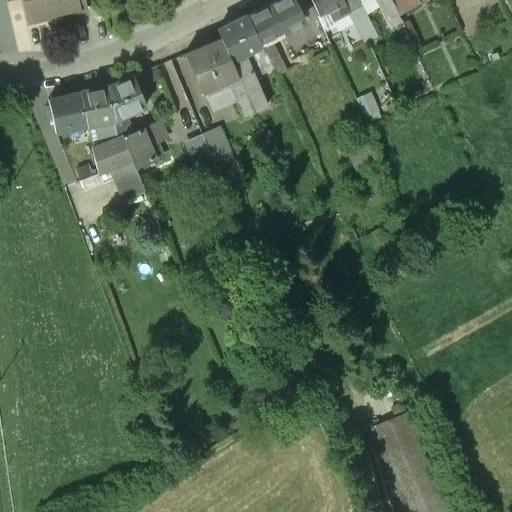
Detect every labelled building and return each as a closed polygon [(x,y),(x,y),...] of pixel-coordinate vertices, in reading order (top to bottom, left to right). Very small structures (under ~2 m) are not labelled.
[(56,16),(52,0),(22,0),(28,22),(56,16)] [(52,0),(56,16),(85,9),(82,0),(52,0)] [(291,0),(278,0),(269,5),(281,32),(302,22),(291,0)] [(348,13),(342,0),(311,0),(319,16),(327,12),(331,22),(348,13)] [(358,0),(342,0),(348,13),(361,6),(358,0)] [(397,16),(388,1),(387,0),(376,0),(389,21),(397,16)] [(419,3),(416,0),(390,0),(388,1),(397,16),(419,3)] [(281,32),(269,5),(246,17),(258,43),(266,39),(281,32)] [(378,37),(361,6),(348,13),(365,44),(378,37)] [(245,55),(260,48),(258,43),(246,17),(218,31),(231,61),(245,55)] [(183,93),(235,72),(231,61),(218,31),(212,34),(210,30),(166,52),(183,93)] [(266,39),(258,43),(260,48),(262,50),(269,47),(266,39)] [(269,47),(262,50),(266,60),(270,67),(276,64),(278,67),(282,65),(272,45),(269,47)] [(251,68),(266,60),(262,50),(260,48),(245,55),(251,68)] [(251,68),(245,55),(231,61),(235,72),(252,112),(266,106),(251,68)] [(106,85),(114,120),(125,115),(146,105),(132,75),(106,85)] [(114,120),(106,85),(79,92),(86,126),(114,120)] [(380,116),(369,91),(355,98),(366,123),(380,116)] [(56,134),(86,126),(79,92),(48,100),(56,134)] [(125,115),(114,120),(120,136),(131,131),(125,115)] [(120,136),(114,120),(86,126),(91,148),(120,136)] [(131,131),(120,136),(129,157),(133,167),(171,151),(156,121),(131,131)] [(219,126),(200,133),(219,177),(226,193),(244,185),(219,126)] [(219,177),(200,133),(190,137),(208,181),(219,177)] [(107,166),(129,157),(120,136),(91,148),(96,170),(107,166)] [(350,145),(359,166),(374,160),(365,139),(350,145)] [(143,190),(133,167),(129,157),(107,166),(120,200),(143,190)] [(88,158),(72,166),(79,181),(95,174),(88,158)] [(258,217),(239,225),(263,282),(282,274),(258,217)] [(300,309),(278,318),(306,384),(328,375),(300,309)] [(449,511),(406,412),(369,428),(405,511),(449,511)]
